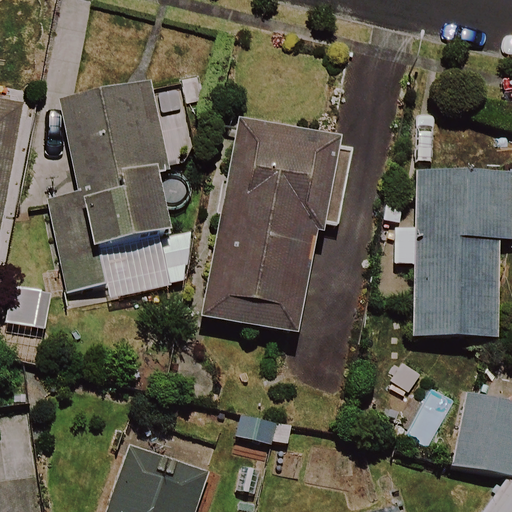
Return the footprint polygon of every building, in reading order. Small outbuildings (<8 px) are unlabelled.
[(152,178),(189,172),(177,97),(161,100),(160,90),(53,107),(60,149),(52,151),(60,204),(44,207),(59,300),(96,294),(91,257),(162,246),(152,178)] [(0,170),(12,105),(0,102),(0,170)] [(349,156),(236,133),(196,328),(291,348),(315,232),(332,236),(349,156)] [(510,183),(413,180),(411,237),(389,236),(388,271),(410,272),(408,346),(493,348),(495,249),(509,249),(510,183)] [(511,413),(459,404),(447,473),(511,484),(511,413)] [(103,511),(190,511),(200,482),(121,457),(103,511)] [(511,511),(511,491),(504,485),(482,511),(511,511)]
